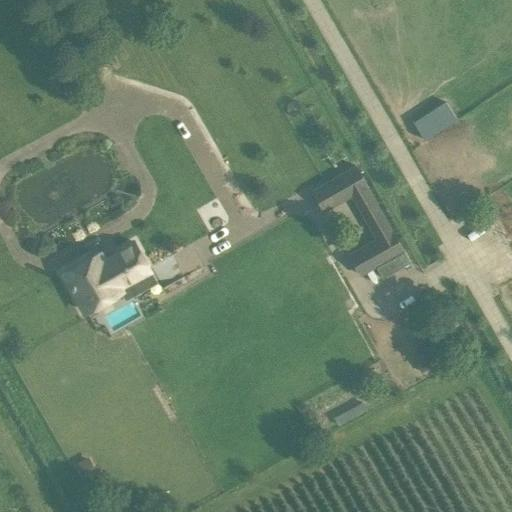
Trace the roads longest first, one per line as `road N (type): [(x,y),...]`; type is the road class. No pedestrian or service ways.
road 1 (track): [(461,262),(309,0)]
road 2 (track): [(511,350),(461,262),(379,308),(361,289)]
